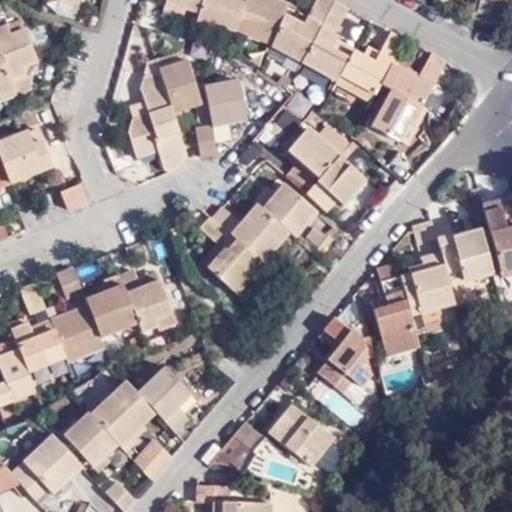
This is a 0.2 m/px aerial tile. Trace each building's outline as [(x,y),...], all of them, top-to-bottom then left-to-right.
[(165,0),(164,2),(199,13),(202,0),(165,0)] [(202,0),(199,13),(196,21),(216,26),(218,20),(236,26),(243,0),(202,0)] [(243,0),(236,26),(234,31),(271,46),(283,16),(286,8),(268,0),(243,0)] [(317,0),(302,27),(283,16),(271,46),(271,48),(300,64),(333,4),(324,0),(317,0)] [(199,13),(164,2),(162,11),(196,21),(199,13)] [(347,12),(333,4),(300,64),(335,83),(347,62),(330,52),(333,47),(337,40),(333,37),(347,12)] [(234,31),(236,26),(218,20),(216,26),(234,31)] [(20,21),(7,26),(10,35),(23,29),(20,21)] [(0,95),(15,89),(17,94),(31,89),(22,67),(36,62),(23,29),(10,35),(7,26),(6,26),(0,28),(0,95)] [(347,62),(335,83),(334,86),(368,105),(379,86),(392,63),(404,42),(389,34),(378,56),(373,65),(362,59),(351,54),(350,57),(347,62)] [(350,57),(333,47),(330,52),(347,62),(350,57)] [(367,50),(362,59),(373,65),(378,56),(367,50)] [(417,77),(392,63),(379,86),(389,93),(370,128),(396,143),(405,124),(410,127),(433,86),(445,63),(429,55),(417,77)] [(159,76),(171,117),(200,108),(188,64),(158,74),(159,76)] [(158,74),(155,65),(148,67),(145,80),(159,76),(158,74)] [(161,172),(165,175),(166,175),(169,174),(184,161),(171,117),(159,76),(145,80),(143,81),(141,93),(148,118),(132,122),(127,136),(135,161),(156,155),(166,152),(168,157),(158,161),(161,172)] [(214,156),(221,155),(225,150),(221,126),(244,122),(238,82),(202,89),(210,130),(214,156)] [(405,124),(396,143),(404,147),(424,110),(427,113),(440,89),(433,86),(410,127),(405,124)] [(0,95),(0,101),(17,94),(15,89),(0,95)] [(284,179),(325,213),(336,201),(343,207),(365,181),(348,166),(341,174),(331,165),(338,157),(307,129),(285,153),(298,164),(284,179)] [(0,144),(0,163),(8,184),(50,167),(36,130),(0,144)] [(196,159),(214,156),(210,130),(193,134),(196,159)] [(156,155),(158,161),(168,157),(166,152),(156,155)] [(341,174),(348,166),(338,157),(331,165),(341,174)] [(0,187),(8,184),(0,163),(0,187)] [(85,202),(78,184),(58,193),(66,210),(85,202)] [(286,233),(292,238),(315,212),(283,184),(260,210),(286,233)] [(479,210),(487,239),(493,262),(498,279),(511,275),(511,205),(511,201),(479,210)] [(259,262),(260,264),(286,233),(260,210),(254,205),(238,224),(228,236),(259,262)] [(220,208),(209,220),(222,231),(232,219),(220,208)] [(209,220),(206,217),(197,227),(215,243),(221,249),(205,268),(234,294),(251,275),(249,273),(259,262),(228,236),(222,231),(209,220)] [(232,219),(222,231),(228,236),(238,224),(232,219)] [(411,228),(410,228),(417,259),(438,254),(432,234),(429,222),(411,228)] [(432,234),(438,254),(441,267),(445,281),(458,278),(460,284),(489,276),(486,265),(479,240),(478,235),(459,240),(461,246),(452,248),(450,242),(447,230),(432,234)] [(487,239),(479,240),(486,265),(493,262),(487,239)] [(221,249),(215,243),(198,262),(205,268),(221,249)] [(438,254),(417,259),(421,272),(441,267),(438,254)] [(394,264),(375,269),(382,297),(389,295),(391,304),(384,306),(370,309),(383,356),(416,348),(408,317),(397,278),(394,264)] [(421,272),(407,276),(417,314),(422,313),(439,308),(451,305),(445,281),(441,267),(421,272)] [(71,268),(55,275),(64,299),(81,293),(71,268)] [(131,270),(117,276),(135,323),(139,332),(155,326),(156,329),(173,322),(156,281),(139,288),(135,279),(131,270)] [(154,273),(135,279),(139,288),(156,281),(154,273)] [(256,280),(251,275),(234,294),(240,299),(256,280)] [(84,300),(85,305),(99,338),(135,323),(117,276),(102,281),(103,284),(106,291),(96,295),(84,300)] [(407,276),(397,278),(408,317),(417,314),(407,276)] [(34,283),(17,289),(27,315),(44,308),(34,283)] [(94,289),(96,295),(106,291),(103,284),(94,289)] [(389,295),(382,297),(384,306),(391,304),(389,295)] [(48,319),(50,324),(63,356),(65,361),(102,346),(99,338),(85,305),(48,319)] [(445,327),(439,308),(422,313),(427,331),(445,327)] [(333,317),(322,330),(338,344),(315,373),(339,393),(349,381),(357,388),(368,374),(356,365),(363,357),(360,340),(333,317)] [(25,323),(9,329),(13,340),(16,348),(25,371),(63,356),(50,324),(29,332),(25,323)] [(367,338),(360,340),(363,357),(372,357),(367,338)] [(0,355),(16,348),(13,340),(0,345),(0,355)] [(16,348),(0,355),(0,376),(2,382),(0,382),(0,404),(33,391),(25,371),(16,348)] [(154,413),(173,433),(187,419),(177,408),(190,396),(164,367),(136,393),(154,413)] [(136,393),(124,381),(88,415),(115,444),(118,447),(154,413),(136,393)] [(339,393),(353,406),(363,394),(357,388),(349,381),(339,393)] [(306,466),(329,438),(289,404),(266,432),(306,466)] [(90,467),(103,456),(115,444),(88,415),(86,414),(62,436),(90,467)] [(232,434),(210,460),(244,471),(255,453),(267,441),(244,420),(232,434)] [(52,494),(81,468),(56,441),(51,436),(22,463),(47,489),(52,494)] [(81,468),(85,473),(90,467),(62,436),(56,441),(81,468)] [(159,469),(169,459),(149,439),(141,450),(159,469)] [(128,458),(118,447),(115,444),(103,456),(115,470),(128,458)] [(149,480),(159,469),(141,450),(131,461),(149,480)] [(19,483),(35,500),(47,489),(22,463),(19,460),(7,470),(19,483)] [(7,470),(0,462),(0,490),(19,483),(7,470)] [(122,511),(133,500),(114,481),(103,491),(122,511)] [(267,511),(268,500),(225,500),(225,482),(194,481),(194,499),(209,500),(209,511),(267,511)]
